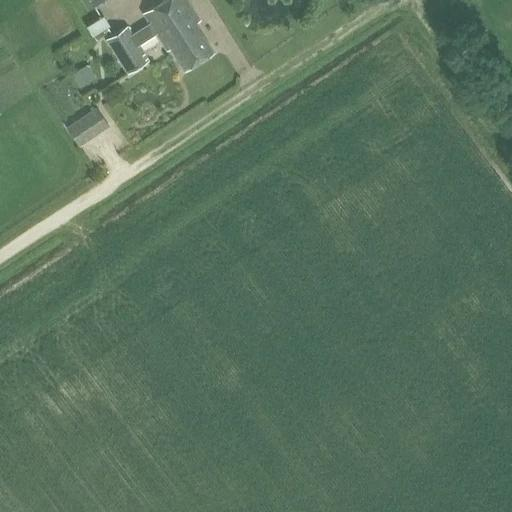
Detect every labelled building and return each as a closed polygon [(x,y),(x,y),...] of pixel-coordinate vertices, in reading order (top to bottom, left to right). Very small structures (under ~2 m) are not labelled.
[(87,0),(93,9),(107,0),(87,0)] [(104,39),(127,74),(150,60),(140,44),(156,33),(162,43),(166,40),(184,69),(214,50),(195,22),(199,19),(187,0),(162,0),(143,12),(149,22),(132,33),(127,24),(104,39)] [(86,25),(92,35),(109,24),(103,14),(86,25)] [(96,78),(90,69),(85,67),(73,75),(80,87),(96,78)] [(74,126),(85,144),(115,126),(104,107),(74,126)]
